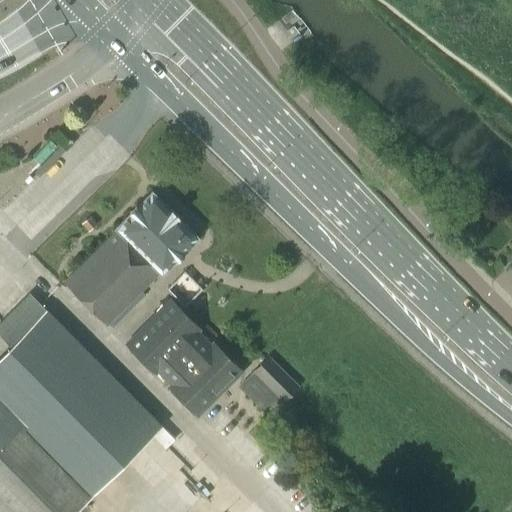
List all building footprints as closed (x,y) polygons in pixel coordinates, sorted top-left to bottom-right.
[(60,146),(34,173),(39,177),(65,151),(60,146)] [(115,228),(116,230),(64,282),(107,325),(159,272),(161,274),(198,238),(152,192),(115,228)] [(184,272),(166,290),(184,308),(202,290),(184,272)] [(0,511),(75,511),(152,436),(165,449),(168,446),(175,440),(162,426),(46,309),(46,310),(28,292),(0,320),(0,335),(10,346),(0,356),(0,377),(46,421),(0,466),(0,511)] [(244,374),(224,353),(199,329),(200,329),(170,299),(125,344),(155,374),(156,373),(179,397),(199,418),(244,374)] [(297,387),(268,359),(254,373),(282,402),(297,387)] [(0,466),(46,421),(0,377),(0,466)]
